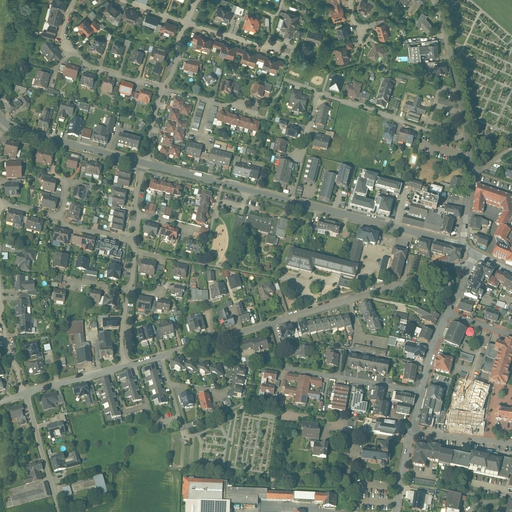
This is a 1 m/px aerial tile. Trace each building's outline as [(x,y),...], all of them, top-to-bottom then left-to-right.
[(66,1),(61,0),(53,0),(53,4),(54,4),(52,9),(62,12),(62,11),(63,10),(66,1)] [(366,3),(361,0),(358,7),(358,9),(361,11),(362,12),(363,13),(365,13),(366,11),(368,12),(371,6),(366,3)] [(416,0),(413,0),(408,11),(414,14),(419,4),(420,2),(421,2),(420,2),(419,2),(416,0)] [(106,8),(102,12),(103,12),(108,15),(107,16),(115,7),(112,5),(113,5),(110,3),(106,8)] [(115,7),(107,16),(108,16),(113,20),(112,20),(113,20),(114,18),(120,12),(120,11),(117,9),(115,7)] [(218,7),(215,18),(221,20),(225,9),(218,7)] [(52,9),(51,14),(50,14),(49,20),(59,23),(62,12),(52,9)] [(231,12),(225,9),(221,20),(228,22),(231,12)] [(335,11),(331,12),(332,15),(331,16),(332,18),(333,19),(335,18),(336,19),(337,21),(345,19),(344,16),(344,15),(344,13),(343,12),(342,9),(335,11)] [(137,14),(127,10),(123,19),(129,21),(130,21),(134,22),(134,23),(137,15),(137,14)] [(120,12),(114,18),(119,22),(122,13),(120,12)] [(297,16),(286,13),(284,19),(295,23),(297,16)] [(427,16),(422,13),(416,24),(420,27),(421,26),(428,34),(434,28),(427,21),(426,21),(425,20),(427,16)] [(254,16),(247,14),(243,27),(250,30),(254,16)] [(142,17),(137,15),(134,23),(139,25),(142,17)] [(158,20),(146,15),(143,23),(155,28),(157,23),(158,20)] [(261,18),(254,16),(250,30),(257,32),(261,18)] [(90,25),(85,19),(78,26),(80,29),(78,30),(82,34),(84,33),(86,36),(93,29),(94,29),(90,25)] [(295,23),(284,19),(281,29),(287,30),(285,36),(290,38),(295,23)] [(100,27),(95,21),(90,25),(94,29),(93,29),(95,31),(100,27)] [(176,26),(165,22),(164,26),(162,30),(163,30),(173,34),(176,26)] [(377,26),(376,26),(380,39),(388,37),(387,32),(387,28),(386,28),(385,24),(384,24),(377,26)] [(342,28),(336,29),(336,30),(338,34),(340,34),(341,37),(349,35),(347,30),(346,27),(342,28)] [(312,31),(309,30),(306,39),(309,40),(308,41),(312,43),(313,41),(318,43),(321,34),(316,32),(312,30),(312,31)] [(199,37),(198,36),(197,41),(195,47),(202,49),(205,39),(199,37)] [(105,42),(94,39),(92,45),(102,48),(103,45),(104,45),(105,42)] [(212,41),(205,39),(202,49),(208,51),(212,41)] [(50,43),(40,50),(40,51),(41,50),(45,55),(44,56),(45,56),(54,48),(52,46),(50,43)] [(124,46),(115,43),(111,54),(112,55),(112,54),(116,55),(116,54),(120,56),(120,57),(121,57),(124,46)] [(223,44),(222,44),(221,48),(219,54),(226,57),(229,46),(223,44)] [(375,44),(368,56),(376,60),(379,54),(383,57),(386,51),(382,49),(382,48),(380,47),(375,44)] [(437,44),(428,45),(429,53),(429,56),(438,55),(437,44)] [(102,48),(92,45),(90,52),(101,55),(102,51),(101,51),(102,48)] [(428,45),(412,46),(413,55),(420,55),(420,52),(425,52),(426,54),(426,53),(429,53),(428,45)] [(235,48),(229,46),(226,57),(232,59),(234,53),(236,48),(235,48)] [(345,46),(335,49),(337,56),(347,53),(345,46)] [(54,48),(45,56),(49,61),(49,62),(53,58),(58,55),(59,54),(56,51),(54,49),(55,49),(54,48)] [(245,51),(244,51),(242,55),(241,61),(247,63),(250,53),(245,51)] [(166,55),(156,52),(156,54),(153,61),(157,62),(163,64),(166,55)] [(134,53),(131,63),(140,66),(143,55),(134,53)] [(256,55),(250,53),(247,63),(254,65),(256,59),(257,55),(256,55)] [(347,53),(337,56),(339,63),(341,62),(342,63),(346,62),(346,61),(349,60),(347,53)] [(266,58),(265,58),(264,62),(262,68),(269,70),(272,60),(266,58)] [(192,60),(190,64),(186,63),(185,66),(184,67),(185,67),(184,71),(196,74),(198,69),(199,67),(196,66),(197,62),(192,60)] [(278,62),(272,60),(269,70),(275,72),(277,66),(278,62)] [(163,64),(157,62),(153,73),(159,75),(163,64)] [(445,64),(434,67),(435,71),(433,72),(434,76),(436,75),(439,75),(442,74),(443,74),(447,73),(445,64)] [(79,69),(71,67),(71,66),(67,65),(66,67),(66,70),(64,70),(63,74),(63,76),(76,80),(79,69)] [(66,67),(60,66),(58,72),(63,74),(64,70),(66,70),(66,67)] [(50,76),(38,73),(37,79),(36,79),(48,83),(48,82),(47,82),(48,80),(49,80),(50,76)] [(209,75),(208,77),(207,76),(204,78),(202,79),(205,84),(206,83),(208,86),(209,86),(208,86),(216,82),(216,81),(212,74),(212,73),(211,74),(209,75)] [(95,77),(84,74),(81,85),(92,88),(94,82),(95,77)] [(333,76),(329,89),(339,92),(343,80),(333,76)] [(48,83),(36,79),(36,80),(37,80),(35,86),(34,86),(46,89),(47,86),(47,83),(48,83)] [(107,80),(105,80),(102,89),(107,90),(106,92),(111,93),(113,87),(114,82),(110,81),(110,80),(107,79),(107,80)] [(385,79),(376,105),(380,107),(389,81),(389,80),(385,79)] [(124,83),(122,84),(120,92),(120,94),(129,96),(130,96),(131,96),(132,92),(133,87),(132,86),(124,83)] [(240,85),(233,83),(232,86),(231,90),(232,90),(238,92),(240,85)] [(353,88),(347,86),(344,94),(357,98),(360,90),(359,90),(361,85),(354,83),(353,88)] [(232,86),(223,84),(220,92),(221,93),(222,94),(224,94),(225,94),(230,95),(232,90),(231,90),(232,86)] [(272,86),(265,84),(264,88),(263,91),(270,93),(272,86)] [(27,89),(16,86),(16,87),(14,93),(22,95),(26,92),(27,89)] [(264,88),(255,86),(253,95),(254,95),(254,96),(256,97),(257,96),(261,98),(263,91),(264,88)] [(151,94),(144,92),(143,92),(143,94),(141,94),(140,95),(139,100),(143,101),(143,102),(144,103),(147,104),(148,103),(149,104),(151,94)] [(299,93),(292,92),(289,105),(294,106),(292,111),(293,111),(297,112),(297,114),(298,114),(299,113),(302,114),(303,110),(304,111),(307,98),(298,96),(299,93)] [(369,94),(362,92),(360,98),(367,100),(369,94)] [(12,93),(0,102),(2,105),(5,108),(12,103),(10,101),(15,96),(12,93)] [(389,96),(385,95),(380,107),(385,109),(389,96)] [(29,103),(24,97),(20,100),(25,106),(29,103)] [(181,100),(178,99),(175,98),(174,102),(173,107),(181,110),(182,106),(183,101),(181,101),(181,100)] [(416,98),(413,105),(406,103),(404,109),(412,111),(411,112),(416,114),(417,113),(424,115),(426,110),(419,107),(421,100),(416,98)] [(12,103),(5,108),(7,112),(7,111),(9,115),(22,106),(19,102),(14,106),(12,103)] [(89,106),(80,103),(78,109),(88,111),(89,106)] [(74,107),(63,104),(59,117),(61,118),(63,119),(63,118),(65,119),(66,114),(72,115),(74,107)] [(188,107),(182,106),(181,110),(180,114),(188,116),(189,113),(190,114),(190,111),(191,107),(188,106),(188,107)] [(322,107),(320,106),(318,116),(327,118),(329,109),(322,107)] [(175,111),(171,110),(170,114),(171,114),(170,120),(178,122),(180,114),(177,113),(177,112),(175,111)] [(411,112),(410,112),(407,120),(418,123),(420,115),(416,114),(411,112)] [(223,113),(220,113),(219,113),(219,114),(217,121),(218,122),(224,124),(226,116),(224,116),(223,113)] [(230,115),(227,117),(226,116),(224,124),(229,125),(231,125),(233,117),(232,116),(230,115)] [(234,116),(233,117),(231,125),(231,126),(237,127),(239,120),(238,120),(236,117),(234,116)] [(327,118),(318,116),(315,125),(318,126),(324,127),(327,118)] [(43,120),(40,119),(38,127),(48,130),(50,121),(47,121),(43,120)] [(106,132),(109,133),(112,134),(115,120),(111,119),(111,120),(106,119),(104,127),(107,127),(106,130),(107,130),(106,132)] [(243,119),(241,120),(241,121),(239,120),(237,127),(243,129),(244,128),(246,121),(246,120),(243,119)] [(75,124),(70,123),(68,134),(78,137),(80,128),(81,121),(76,120),(75,124)] [(247,120),(246,121),(244,128),(245,130),(251,131),(253,124),(251,124),(251,123),(250,121),(247,120)] [(138,128),(142,131),(146,124),(142,121),(138,128)] [(172,123),(172,124),(168,122),(167,126),(168,126),(166,132),(174,134),(176,130),(177,126),(174,125),(174,124),(172,123)] [(183,123),(178,122),(177,126),(176,130),(184,132),(184,129),(185,130),(186,127),(187,123),(183,123)] [(257,123),(254,124),(253,124),(251,131),(256,133),(257,132),(258,132),(257,132),(259,125),(260,125),(259,123),(257,123)] [(395,127),(386,124),(383,139),(391,141),(393,135),(395,127)] [(291,128),(288,127),(287,130),(285,136),(296,138),(298,130),(295,129),(295,128),(294,129),(291,128),(292,128),(291,127),(291,128)] [(82,137),(90,139),(93,130),(84,128),(82,137)] [(98,129),(95,129),(92,141),(107,144),(109,133),(106,132),(107,130),(106,130),(98,128),(98,129)] [(184,132),(176,130),(174,134),(173,138),(179,140),(182,141),(183,138),(184,135),(183,135),(184,132)] [(408,132),(401,130),(399,136),(398,141),(405,143),(408,132)] [(414,134),(408,132),(405,143),(412,145),(413,140),(414,134)] [(132,138),(129,137),(129,138),(120,135),(117,145),(138,150),(140,140),(132,138)] [(171,136),(168,136),(164,135),(164,138),(163,144),(171,146),(173,138),(171,137),(171,136)] [(330,138),(316,135),(313,147),(327,150),(330,138)] [(287,142),(277,140),(273,151),(284,154),(287,142)] [(19,145),(8,142),(6,148),(18,151),(19,145)] [(196,145),(189,143),(186,156),(193,157),(196,145)] [(203,147),(196,145),(193,157),(200,159),(201,153),(203,147)] [(179,148),(171,146),(170,149),(169,154),(174,156),(174,157),(177,158),(179,154),(179,152),(178,151),(179,148)] [(170,149),(162,147),(160,153),(159,156),(162,157),(165,158),(165,157),(168,158),(169,154),(170,149)] [(18,151),(6,148),(5,155),(14,157),(16,157),(18,151)] [(54,154),(39,150),(38,154),(37,154),(36,157),(37,157),(37,158),(40,159),(40,160),(42,162),(41,164),(46,165),(46,164),(51,165),(54,154)] [(228,155),(215,151),(211,150),(210,155),(208,161),(208,163),(209,163),(209,161),(215,163),(215,164),(215,165),(216,163),(222,165),(221,166),(222,166),(222,165),(229,166),(228,168),(229,168),(232,155),(228,154),(228,155)] [(78,161),(69,159),(68,165),(70,165),(70,168),(73,169),(73,168),(76,169),(77,165),(78,161)] [(319,161),(309,159),(303,181),(313,183),(314,180),(319,161)] [(285,162),(280,161),(278,168),(292,171),(293,164),(285,162)] [(95,164),(88,163),(85,173),(92,175),(95,164)] [(251,167),(244,166),(244,165),(237,164),(237,163),(236,163),(233,175),(257,180),(260,169),(259,169),(252,168),(252,167),(251,167)] [(102,166),(95,164),(92,175),(99,176),(102,166)] [(326,174),(319,199),(329,202),(334,184),(336,184),(336,185),(346,188),(351,170),(341,167),(338,178),(336,177),(326,174)] [(292,171),(278,168),(276,175),(290,178),(292,171)] [(125,172),(120,170),(120,171),(118,177),(119,178),(119,177),(129,180),(130,180),(131,173),(125,172)] [(393,196),(399,197),(402,186),(378,180),(378,177),(363,173),(361,181),(358,181),(353,198),(351,198),(348,208),(374,215),(375,209),(378,210),(380,202),(375,201),(374,204),(364,201),(367,191),(372,192),(373,188),(394,194),(393,196)] [(290,178),(276,175),(275,182),(281,183),(287,185),(288,185),(290,178)] [(129,180),(119,177),(119,178),(117,184),(122,186),(128,187),(130,180),(129,180)] [(463,181),(452,178),(449,191),(460,193),(463,181)] [(51,180),(46,179),(45,182),(44,187),(48,188),(48,191),(53,192),(56,181),(51,180)] [(159,182),(153,181),(151,182),(149,188),(150,190),(157,191),(159,182)] [(422,185),(414,182),(410,181),(408,188),(421,191),(422,185)] [(165,184),(159,182),(157,191),(163,193),(165,192),(166,186),(165,184)] [(12,184),(5,185),(6,196),(17,196),(17,193),(16,193),(16,191),(18,191),(18,185),(18,184),(12,184)] [(174,186),(168,185),(166,186),(165,192),(166,194),(172,195),(174,186)] [(478,185),(474,197),(472,212),(483,214),(484,203),(497,208),(505,195),(478,185)] [(181,188),(174,186),(172,195),(173,196),(179,197),(180,196),(182,190),(181,188)] [(442,190),(428,186),(427,188),(426,193),(440,197),(442,190)] [(81,189),(76,188),(73,198),(82,200),(84,190),(81,189)] [(120,191),(115,190),(113,197),(114,197),(125,199),(126,193),(120,191)] [(211,193),(205,192),(203,193),(202,196),(201,199),(210,202),(212,195),(211,193)] [(511,202),(511,197),(505,195),(497,208),(501,209),(502,209),(503,213),(511,210),(511,208),(511,207),(511,206),(511,202)] [(49,198),(45,197),(44,197),(41,207),(55,210),(57,200),(49,198)] [(125,199),(114,197),(114,198),(112,204),(118,205),(124,206),(125,199)] [(438,203),(423,198),(421,206),(423,207),(433,210),(432,214),(439,215),(441,209),(437,208),(438,203)] [(210,202),(201,199),(199,206),(200,207),(207,209),(209,208),(210,202)] [(389,219),(393,203),(381,200),(380,202),(378,210),(377,216),(389,219)] [(402,224),(423,230),(425,221),(427,217),(421,215),(423,207),(421,206),(412,204),(410,213),(408,212),(407,217),(404,216),(402,224)] [(72,206),(71,205),(69,212),(80,215),(82,208),(78,207),(72,206)] [(207,209),(200,207),(199,208),(197,215),(206,217),(208,211),(207,209)] [(433,210),(423,207),(421,215),(427,217),(425,221),(423,230),(437,233),(440,223),(443,224),(444,218),(454,221),(454,218),(455,214),(447,213),(447,211),(441,209),(439,215),(432,214),(433,210)] [(461,209),(448,207),(447,211),(447,213),(455,214),(454,218),(460,219),(461,209)] [(119,212),(114,210),(113,217),(114,217),(124,219),(125,213),(119,212)] [(499,226),(507,230),(507,229),(511,220),(511,210),(503,213),(502,213),(496,224),(499,226)] [(16,213),(9,211),(8,217),(7,221),(7,222),(13,223),(16,213)] [(80,215),(69,212),(68,219),(72,220),(78,222),(80,215)] [(23,214),(16,213),(13,223),(20,225),(21,220),(23,214)] [(206,217),(197,215),(195,221),(197,223),(203,225),(205,224),(206,217)] [(267,220),(249,215),(246,228),(253,229),(253,230),(254,230),(261,232),(268,234),(266,244),(273,245),(273,246),(276,236),(284,239),(288,221),(280,219),(280,222),(267,218),(267,220)] [(124,219),(114,217),(112,223),(113,223),(123,225),(124,219)] [(36,220),(28,218),(27,224),(26,229),(26,228),(33,230),(36,220)] [(454,221),(444,218),(443,224),(440,234),(450,236),(454,221)] [(481,220),(471,219),(469,229),(479,231),(480,226),(487,227),(487,223),(481,220)] [(43,221),(36,220),(33,230),(40,232),(42,228),(43,222),(43,221)] [(330,223),(319,221),(319,222),(318,221),(317,226),(318,226),(317,230),(328,232),(330,223)] [(123,225),(113,223),(111,229),(117,231),(122,232),(124,225),(123,225)] [(151,224),(147,223),(146,223),(144,229),(145,230),(144,233),(145,233),(145,232),(149,233),(148,237),(154,238),(154,236),(155,236),(156,236),(158,228),(158,227),(151,225),(151,224)] [(340,226),(330,223),(328,232),(338,235),(339,232),(340,232),(341,227),(340,227),(340,226)] [(507,230),(499,226),(494,237),(495,237),(509,245),(511,243),(506,240),(511,231),(507,229),(507,230)] [(178,231),(167,228),(167,230),(165,236),(165,237),(170,238),(169,240),(170,240),(175,241),(175,239),(176,239),(178,231)] [(70,232),(56,229),(53,241),(67,244),(70,232)] [(348,264),(290,250),(286,268),(311,274),(313,267),(355,278),(356,273),(357,273),(358,271),(357,270),(358,267),(357,267),(362,247),(367,248),(367,245),(368,246),(368,245),(371,246),(372,244),(375,245),(378,235),(371,233),(371,232),(366,231),(366,232),(359,230),(357,240),(354,239),(348,264)] [(489,240),(475,235),(473,240),(478,242),(477,245),(486,248),(489,240)] [(95,239),(84,236),(83,238),(81,245),(82,245),(87,246),(85,250),(92,252),(93,247),(95,239)] [(509,245),(495,237),(497,245),(510,250),(511,250),(511,246),(509,245)] [(104,252),(105,250),(112,252),(111,256),(109,256),(120,259),(122,253),(117,252),(119,244),(102,240),(102,242),(100,250),(100,251),(104,252)] [(195,242),(188,240),(185,250),(192,252),(195,242)] [(430,243),(418,240),(416,249),(427,252),(428,251),(430,243)] [(202,243),(195,242),(192,252),(199,254),(202,243)] [(446,247),(433,244),(431,251),(431,252),(438,253),(438,255),(444,257),(445,255),(451,257),(451,258),(449,258),(434,263),(436,269),(459,262),(461,251),(450,248),(446,247)] [(497,245),(492,255),(506,261),(510,250),(497,245)] [(407,251),(393,248),(391,256),(392,256),(391,259),(389,259),(385,275),(389,276),(400,279),(405,259),(407,251)] [(26,258),(24,257),(24,256),(19,255),(17,264),(22,265),(21,269),(28,271),(31,259),(34,260),(35,253),(28,252),(26,258)] [(68,256),(57,254),(55,266),(58,266),(58,268),(66,269),(68,256)] [(420,257),(415,256),(410,272),(416,274),(420,257)] [(87,260),(78,259),(78,262),(77,263),(77,265),(77,266),(77,269),(85,270),(87,260)] [(149,262),(142,261),(141,266),(140,273),(147,274),(149,262)] [(156,263),(149,262),(147,274),(154,275),(154,272),(155,265),(156,263)] [(121,267),(110,265),(109,269),(109,268),(108,272),(120,274),(121,271),(120,270),(121,267)] [(187,267),(175,265),(173,276),(185,278),(187,267)] [(482,268),(478,266),(473,277),(481,280),(484,282),(486,277),(490,279),(494,271),(483,266),(482,268)] [(507,277),(494,271),(490,279),(487,285),(494,288),(497,289),(499,283),(501,284),(500,285),(503,286),(507,277)] [(120,274),(108,272),(107,275),(108,275),(108,279),(118,280),(119,277),(120,274)] [(238,276),(228,279),(231,289),(241,286),(238,276)] [(34,282),(24,283),(24,277),(15,278),(15,290),(20,290),(20,291),(27,291),(34,290),(34,282)] [(444,280),(435,282),(438,293),(447,290),(447,291),(455,288),(452,277),(444,279),(444,280)] [(511,279),(507,277),(503,286),(502,288),(511,293),(511,279)] [(353,284),(339,281),(338,287),(351,290),(353,284)] [(483,287),(471,281),(464,296),(470,299),(470,298),(477,301),(478,298),(480,299),(483,294),(480,293),(483,287)] [(426,282),(420,284),(422,291),(428,290),(426,282)] [(223,284),(210,288),(212,292),(214,299),(226,295),(223,284)] [(270,284),(258,288),(262,301),(267,299),(266,295),(273,293),(270,284)] [(176,286),(175,286),(174,291),(172,290),(171,295),(176,296),(176,297),(182,298),(183,293),(184,293),(185,288),(176,286)] [(198,290),(191,290),(192,301),(205,300),(205,291),(201,292),(201,296),(198,296),(198,292),(198,290)] [(66,292),(55,291),(54,301),(60,302),(61,300),(64,300),(66,292)] [(95,292),(93,291),(92,291),(90,301),(98,303),(99,303),(100,297),(100,293),(95,292),(95,291),(95,292)] [(118,294),(111,292),(108,294),(108,297),(107,304),(113,305),(114,307),(113,309),(115,311),(117,311),(119,310),(119,307),(118,305),(117,305),(117,301),(119,300),(119,296),(118,294)] [(151,299),(140,297),(138,309),(149,311),(151,301),(151,299)] [(479,302),(471,299),(469,303),(473,304),(471,310),(475,311),(479,302)] [(469,303),(462,300),(458,308),(459,310),(470,314),(471,310),(473,304),(469,303)] [(19,302),(16,302),(16,317),(20,317),(27,317),(27,308),(30,308),(30,301),(29,301),(19,302)] [(170,303),(159,301),(158,303),(157,310),(169,312),(170,303)] [(370,303),(358,307),(361,316),(363,316),(371,313),(368,304),(370,304),(370,303)] [(243,314),(240,304),(236,305),(239,315),(238,315),(241,324),(250,321),(249,318),(251,317),(249,312),(243,314)] [(430,313),(421,308),(419,308),(416,313),(423,316),(421,319),(434,326),(439,316),(431,312),(430,313)] [(226,310),(221,312),(223,317),(223,319),(222,320),(225,328),(235,325),(232,317),(229,318),(226,310)] [(499,314),(487,310),(484,318),(496,322),(499,314)] [(408,315),(396,312),(395,318),(406,321),(408,315)] [(371,313),(363,316),(365,322),(366,322),(374,319),(372,313),(371,313)] [(194,316),(186,318),(190,333),(199,330),(200,333),(201,332),(200,332),(205,330),(201,318),(195,320),(194,316)] [(348,316),(341,318),(344,327),(344,329),(345,329),(344,328),(351,326),(351,327),(348,316)] [(27,317),(20,317),(20,334),(25,334),(25,332),(30,332),(30,330),(29,330),(29,325),(31,325),(30,317),(27,317)] [(341,317),(334,319),(337,328),(337,329),(344,327),(341,318),(341,317)] [(334,318),(327,320),(330,329),(330,330),(337,328),(334,319),(334,318)] [(103,320),(103,321),(103,328),(117,327),(117,319),(108,320),(103,320)] [(374,319),(366,322),(369,333),(381,329),(377,319),(374,319)] [(327,320),(320,322),(323,330),(323,331),(330,329),(327,320)] [(320,321),(313,323),(316,331),(316,332),(323,330),(320,322),(320,321)] [(171,322),(164,324),(168,335),(174,333),(172,328),(171,322)] [(313,322),(306,324),(309,332),(309,333),(316,331),(313,323),(313,322)] [(306,323),(298,325),(301,335),(309,332),(306,324),(306,323)] [(466,330),(451,323),(444,341),(459,347),(466,330)] [(164,324),(158,326),(160,330),(161,337),(168,335),(164,324)] [(290,325),(281,328),(283,335),(287,334),(288,337),(293,335),(290,325)] [(414,327),(407,325),(403,335),(411,339),(415,330),(414,329),(413,329),(414,327)] [(149,328),(144,330),(147,342),(153,340),(152,336),(149,328)] [(427,330),(423,329),(421,335),(419,339),(427,343),(432,332),(431,332),(427,330)] [(144,330),(138,332),(141,343),(147,342),(144,330)] [(110,333),(98,335),(100,350),(112,349),(110,333)] [(83,334),(74,335),(75,344),(83,343),(83,344),(84,344),(83,334)] [(396,339),(389,337),(387,345),(394,347),(396,339)] [(265,338),(254,342),(253,340),(240,344),(242,351),(254,347),(255,353),(259,352),(260,352),(260,350),(268,348),(265,338)] [(504,344),(497,342),(495,347),(494,351),(498,352),(491,374),(489,381),(493,382),(493,383),(500,385),(500,384),(505,386),(506,384),(507,384),(509,377),(508,377),(509,375),(507,374),(511,358),(511,340),(508,339),(508,340),(505,339),(504,344)] [(37,342),(24,346),(25,351),(29,350),(31,356),(29,356),(30,357),(35,355),(40,354),(37,342)] [(426,349),(406,344),(403,352),(415,355),(414,358),(423,360),(426,349)] [(488,344),(480,371),(491,374),(498,352),(494,351),(495,347),(488,344)] [(84,349),(76,350),(78,365),(91,363),(90,348),(84,349)] [(301,348),(292,348),(292,356),(299,356),(299,359),(308,358),(308,348),(306,348),(301,348)] [(112,349),(100,350),(101,358),(113,357),(112,349)] [(470,356),(461,353),(459,359),(468,362),(470,356)] [(333,355),(329,354),(329,355),(327,365),(336,367),(338,356),(333,355)] [(254,355),(245,358),(246,362),(256,364),(254,355)] [(433,370),(449,374),(452,359),(436,355),(433,370)] [(362,358),(349,356),(347,368),(353,369),(352,369),(356,370),(357,369),(359,369),(360,371),(364,371),(369,372),(371,360),(362,358)] [(178,359),(171,361),(172,364),(173,367),(176,366),(180,369),(181,371),(186,370),(186,369),(184,363),(183,359),(179,360),(178,359)] [(389,363),(371,360),(369,372),(386,375),(389,363)] [(37,362),(28,364),(29,369),(34,368),(35,374),(34,375),(44,373),(42,361),(37,362)] [(191,361),(184,363),(186,369),(188,368),(193,371),(193,373),(198,372),(198,371),(196,365),(195,361),(191,362),(191,361)] [(203,363),(196,365),(198,371),(200,370),(205,373),(206,375),(210,374),(210,373),(209,367),(207,363),(203,364),(203,363)] [(215,365),(209,367),(210,373),(213,373),(217,375),(218,377),(223,376),(220,365),(215,367),(215,365)] [(416,367),(405,365),(404,370),(406,370),(404,381),(413,383),(415,372),(416,367)] [(150,367),(143,369),(144,373),(149,372),(151,377),(154,376),(153,373),(156,372),(154,366),(150,367)] [(277,373),(264,371),(263,377),(262,377),(261,384),(266,385),(266,380),(268,379),(271,379),(273,381),(275,381),(277,373)] [(126,374),(119,376),(120,380),(126,379),(127,384),(131,383),(130,380),(133,379),(131,373),(126,374)] [(154,376),(151,377),(145,379),(147,383),(152,381),(153,386),(154,387),(157,386),(156,382),(159,381),(157,376),(157,375),(154,376)] [(245,377),(234,375),(232,384),(243,386),(244,380),(243,380),(243,377),(245,377)] [(305,377),(287,375),(286,380),(291,381),(292,379),(294,380),(295,381),(298,382),(297,390),(302,391),(305,377)] [(305,377),(302,391),(308,392),(309,384),(312,384),(314,384),(314,383),(316,384),(316,385),(321,386),(321,384),(322,380),(310,378),(305,377)] [(103,380),(96,382),(97,387),(103,385),(104,390),(110,389),(113,388),(112,385),(109,385),(108,379),(103,380)] [(131,383),(127,384),(122,385),(123,390),(128,388),(130,393),(133,392),(132,389),(135,388),(134,382),(131,383)] [(243,386),(232,384),(230,393),(237,394),(241,395),(242,389),(241,389),(242,386),(243,386)] [(266,385),(261,384),(261,385),(262,385),(261,391),(260,391),(258,397),(263,398),(264,393),(266,392),(269,393),(270,394),(273,395),(275,387),(266,385)] [(475,384),(468,407),(472,408),(470,415),(450,412),(449,424),(481,428),(482,417),(476,416),(478,410),(481,411),(488,388),(475,384)] [(84,387),(84,386),(84,385),(73,388),(76,397),(79,396),(80,398),(84,397),(89,396),(87,388),(86,387),(85,387),(84,387)] [(157,386),(154,387),(153,386),(148,388),(149,392),(155,391),(156,396),(160,395),(159,392),(161,391),(160,385),(157,386)] [(93,386),(87,388),(89,396),(92,395),(95,394),(93,386)] [(285,388),(284,393),(289,394),(289,396),(293,396),(293,395),(296,395),(295,403),(300,404),(302,391),(297,390),(285,388)] [(443,391),(429,388),(427,400),(435,402),(441,403),(443,391)] [(110,389),(104,390),(98,392),(100,396),(105,395),(107,400),(113,398),(116,398),(115,394),(112,395),(110,389)] [(384,391),(372,389),(370,402),(376,403),(382,403),(384,391)] [(362,392),(355,390),(351,411),(365,413),(367,405),(360,403),(362,392)] [(133,392),(130,393),(124,395),(126,399),(131,397),(133,403),(136,402),(135,398),(138,397),(136,392),(136,391),(133,392)] [(308,392),(302,391),(300,404),(306,405),(307,397),(310,398),(311,397),(311,396),(314,397),(314,398),(319,399),(320,394),(308,392)] [(190,392),(181,395),(184,404),(185,407),(189,406),(193,405),(194,405),(190,392)] [(56,393),(41,397),(44,410),(51,409),(50,406),(51,404),(58,402),(57,397),(56,393)] [(415,397),(396,393),(395,401),(396,401),(397,401),(397,403),(413,406),(415,397)] [(160,395),(156,396),(151,397),(152,402),(157,400),(159,406),(168,403),(167,400),(164,400),(162,394),(160,395)] [(89,396),(84,397),(87,406),(94,404),(92,395),(89,396)] [(209,396),(204,395),(199,396),(202,409),(205,409),(207,410),(211,409),(212,409),(211,405),(210,401),(208,400),(209,398),(209,396)] [(113,398),(107,400),(101,401),(102,405),(104,405),(108,404),(109,409),(116,407),(116,408),(118,407),(117,403),(115,404),(113,398)] [(427,400),(425,399),(423,410),(432,412),(435,402),(427,400)] [(441,403),(435,402),(432,412),(439,414),(440,414),(440,413),(442,403),(441,403)] [(382,403),(376,403),(374,417),(386,419),(388,405),(382,403)] [(411,406),(397,403),(395,413),(409,416),(411,406)] [(215,404),(211,405),(212,409),(211,409),(212,413),(219,412),(215,404)] [(22,406),(11,409),(12,414),(11,414),(12,419),(19,417),(23,415),(22,411),(24,410),(22,406)] [(116,407),(109,409),(105,410),(104,411),(105,415),(111,413),(112,419),(121,416),(120,413),(117,413),(116,408),(116,407)] [(511,408),(511,411),(499,409),(497,421),(508,422),(509,423),(510,424),(511,424),(511,408)] [(432,412),(423,410),(420,423),(421,423),(421,426),(432,428),(434,421),(431,420),(432,412)] [(64,414),(55,416),(58,424),(62,423),(66,422),(64,414)] [(394,423),(377,420),(374,433),(375,433),(379,434),(380,434),(394,436),(396,426),(393,426),(394,423)] [(58,424),(48,427),(50,437),(55,435),(56,437),(56,436),(60,435),(60,436),(60,435),(65,433),(62,423),(58,424)] [(318,425),(302,423),(301,430),(303,430),(302,438),(310,439),(319,440),(320,432),(317,431),(318,425)] [(397,425),(396,425),(396,426),(394,436),(402,438),(402,437),(404,427),(404,426),(397,425)] [(360,458),(360,459),(361,459),(361,460),(361,461),(362,461),(362,462),(363,462),(363,463),(366,463),(367,463),(367,462),(371,462),(371,463),(376,464),(376,463),(380,463),(380,464),(381,464),(381,465),(380,465),(381,465),(382,467),(381,467),(382,468),(382,467),(384,468),(385,468),(385,467),(386,466),(387,466),(387,465),(387,464),(387,463),(387,462),(389,461),(390,461),(389,460),(389,458),(390,458),(390,457),(389,457),(388,456),(388,455),(387,455),(388,450),(383,450),(383,449),(384,449),(384,448),(384,447),(384,446),(384,444),(384,443),(385,443),(385,442),(384,442),(383,442),(382,442),(381,442),(381,441),(381,442),(379,441),(378,441),(377,441),(377,442),(377,443),(377,445),(377,446),(377,448),(376,448),(377,448),(377,449),(377,448),(378,449),(379,449),(378,453),(378,452),(372,451),(372,452),(368,451),(368,450),(369,450),(369,449),(368,449),(367,448),(368,448),(367,447),(367,448),(366,448),(365,447),(365,448),(364,449),(363,448),(363,449),(364,449),(364,450),(363,450),(363,451),(362,451),(362,452),(361,452),(361,453),(362,453),(362,454),(359,454),(360,454),(360,457),(359,457),(360,457),(360,458)] [(318,444),(314,443),(314,444),(313,448),(312,456),(312,457),(313,457),(320,457),(320,458),(325,458),(326,458),(326,453),(327,453),(327,450),(327,445),(328,445),(327,445),(322,444),(321,444),(318,444)] [(441,447),(428,445),(427,448),(418,447),(415,448),(414,456),(412,465),(425,467),(426,460),(438,462),(441,448),(441,447)] [(441,448),(438,462),(438,464),(450,467),(454,451),(446,449),(441,448)] [(471,455),(454,451),(450,467),(449,470),(467,474),(467,471),(471,455)] [(485,455),(481,454),(481,453),(476,452),(475,455),(475,456),(471,455),(467,471),(468,471),(505,479),(508,480),(509,475),(511,460),(509,460),(497,457),(485,455)] [(63,455),(51,459),(52,464),(63,461),(65,460),(63,455)] [(74,462),(64,464),(66,469),(80,465),(79,460),(74,461),(74,462)] [(63,461),(52,464),(54,472),(66,469),(64,464),(63,461)] [(41,462),(25,467),(23,468),(25,472),(26,471),(27,475),(39,471),(43,470),(41,462)] [(39,471),(27,475),(28,478),(11,483),(13,489),(42,480),(39,471)] [(102,476),(94,478),(96,486),(99,496),(107,494),(102,476)] [(435,482),(415,479),(414,484),(434,488),(435,485),(435,482)] [(94,480),(72,486),(74,492),(96,486),(94,480)] [(199,481),(193,481),(192,481),(186,481),(186,480),(184,480),(184,481),(185,481),(184,488),(184,489),(184,494),(184,495),(184,501),(184,503),(185,503),(185,502),(187,502),(191,503),(192,503),(199,503),(200,503),(206,503),(207,503),(214,503),(214,504),(215,504),(215,503),(221,504),(222,504),(226,504),(227,489),(227,482),(223,482),(222,482),(216,482),(216,481),(214,481),(214,482),(208,481),(207,481),(201,481),(199,481)] [(37,491),(11,499),(13,507),(44,498),(51,496),(47,483),(40,485),(41,487),(38,488),(37,489),(37,491)] [(69,487),(63,489),(65,498),(72,496),(69,487)] [(227,489),(226,504),(230,504),(258,505),(258,500),(258,490),(227,489)] [(267,491),(258,490),(258,500),(267,500),(267,493),(267,491)] [(288,494),(267,493),(267,500),(287,501),(288,494)] [(422,494),(415,493),(413,501),(414,501),(413,510),(421,511),(425,511),(426,505),(420,504),(422,494)] [(457,511),(461,496),(448,493),(444,510),(445,511),(445,510),(452,511),(457,511)] [(315,495),(288,494),(287,501),(315,502),(315,495)] [(336,496),(324,495),(315,495),(315,502),(323,503),(323,507),(333,507),(334,500),(336,500),(336,496)] [(11,499),(5,500),(7,509),(13,507),(11,499)] [(191,503),(187,502),(186,511),(229,511),(230,504),(226,504),(222,504),(221,504),(215,503),(215,504),(214,504),(214,503),(207,503),(206,503),(200,503),(199,503),(192,503),(191,503)]
